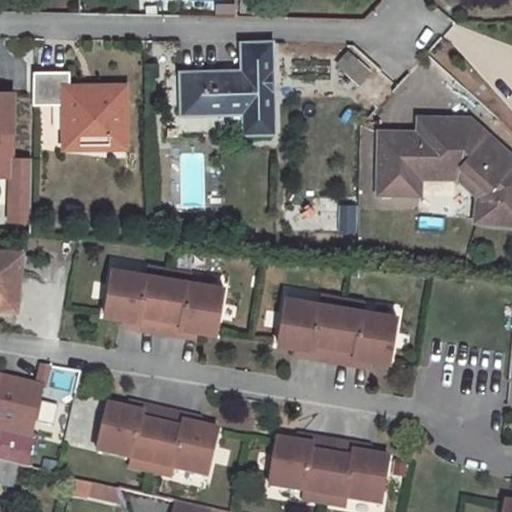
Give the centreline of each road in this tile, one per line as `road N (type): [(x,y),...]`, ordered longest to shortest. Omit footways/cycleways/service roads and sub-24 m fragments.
road 1 (residential): [(0,345),(468,429),(483,450),(511,457)]
road 2 (residential): [(0,28),(402,35)]
